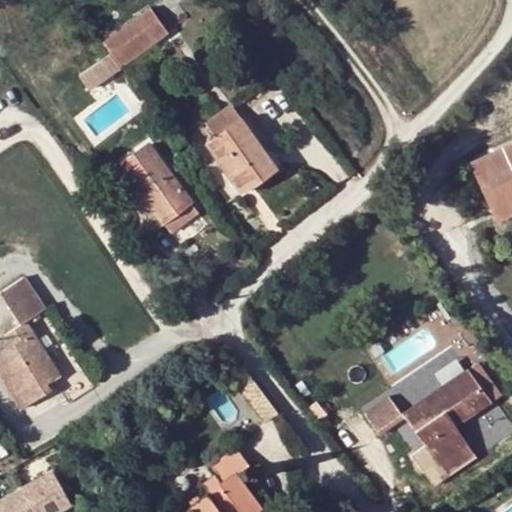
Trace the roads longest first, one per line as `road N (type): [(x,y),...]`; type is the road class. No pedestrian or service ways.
road 1 (residential): [(367,511),(228,315),(511,15)]
road 2 (residential): [(511,339),(413,204),(497,89)]
road 3 (unknown): [(171,333),(36,132),(0,149)]
road 4 (unknown): [(171,333),(33,422)]
